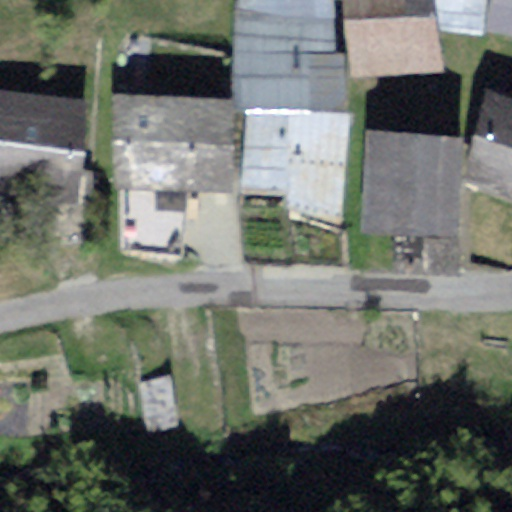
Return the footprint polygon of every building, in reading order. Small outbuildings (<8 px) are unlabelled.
[(239,3),(240,54),(331,52),(330,0),(249,2),(239,3)] [(351,0),(352,64),(433,63),(433,23),(433,12),(401,13),(400,0),(351,0)] [(400,0),(401,13),(433,12),(433,23),(489,23),(488,0),(400,0)] [(511,23),(511,0),(494,0),(490,19),(511,23)] [(344,96),(343,52),(331,52),(240,54),(241,99),(344,96)] [(82,104),(0,93),(0,181),(70,190),(82,104)] [(511,98),(499,94),(471,172),(511,185),(511,98)] [(228,98),(122,98),(121,179),(228,179),(228,98)] [(252,109),(248,179),(293,182),(292,206),(339,208),(344,113),(252,109)] [(375,131),(370,222),(399,224),(454,226),(458,135),(375,131)] [(460,227),(454,226),(399,224),(397,263),(458,266),(460,227)]
